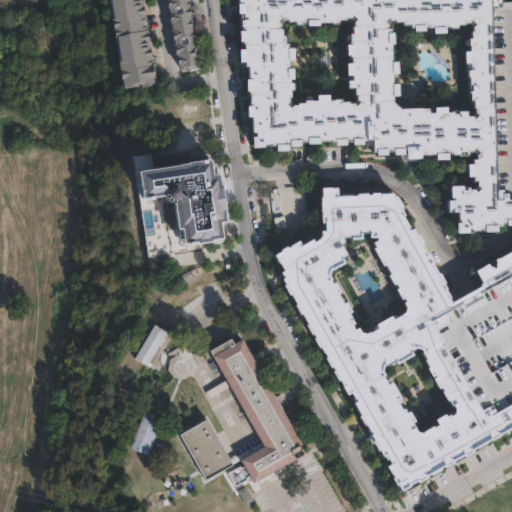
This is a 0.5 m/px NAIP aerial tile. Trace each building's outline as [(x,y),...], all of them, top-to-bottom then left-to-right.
[(142,0),(145,17),(155,87),(122,92),(107,0),(142,0)] [(187,18),(190,33),(191,33),(198,73),(175,76),(165,0),(185,0),(189,17),(187,18)] [(468,191),(471,192),(475,194),(479,191),(475,188),(475,183),(472,183),(472,179),(465,179),(465,167),(471,166),(471,162),(474,162),(474,158),(477,155),(472,150),(469,154),(466,153),(466,157),(445,157),(446,163),(433,163),(433,158),(418,158),(418,162),(403,162),(402,157),(391,157),(390,155),(385,155),(385,158),(372,158),(373,154),(369,154),(369,144),(360,144),(360,148),(350,148),(350,145),(344,144),(344,148),(331,148),(331,146),(316,145),(316,147),(303,147),(303,144),(298,145),(298,149),(286,149),(286,153),(272,153),(273,149),(249,150),(248,139),(252,139),(252,135),(250,135),(249,120),(244,120),(243,108),(247,108),(247,94),(243,94),(243,82),(246,82),(245,69),(242,69),(242,66),(235,66),(235,52),(241,52),(242,45),(237,45),(236,33),(242,33),(242,30),(238,30),(238,23),(240,23),(241,16),(235,16),(235,0),(493,0),(493,1),(493,6),(489,6),(494,190),(506,190),(506,200),(511,199),(511,228),(511,229),(495,229),(496,235),(455,236),(454,226),(457,226),(457,214),(446,214),(446,189),(460,189),(460,193),(465,193),(464,190),(468,190),(468,191)] [(511,0),(493,1),(493,6),(489,6),(494,190),(506,190),(506,200),(511,199),(511,0)] [(198,122),(171,124),(170,104),(201,102),(201,115),(198,115),(198,122)] [(201,135),(201,139),(204,139),(205,149),(203,149),(203,153),(171,155),(169,138),(201,135)] [(206,163),(208,179),(215,178),(215,188),(218,188),(221,214),(218,214),(218,222),(212,224),(217,239),(225,239),(228,261),(173,270),(172,263),(146,266),(133,173),(206,163)] [(391,191),(338,193),(338,185),(319,186),(321,242),(317,236),(298,247),(295,241),(273,254),(283,270),(276,274),(345,395),(348,394),(354,403),(351,405),(401,491),(511,426),(511,401),(490,414),(435,318),(457,306),(492,286),(511,274),(511,250),(475,272),(482,284),(454,300),(391,191)] [(511,401),(490,414),(435,318),(457,306),(492,286),(511,274),(511,401)] [(174,333),(153,365),(140,356),(138,356),(160,324),(174,333)] [(236,335),(238,340),(245,337),(311,451),(259,483),(244,460),(268,444),(214,348),(236,335)] [(170,410),(150,454),(129,448),(148,402),(170,410)] [(236,461),(208,476),(184,432),(209,416),(236,461)] [(489,511),(473,511),(472,509),(484,502),(489,511)]
